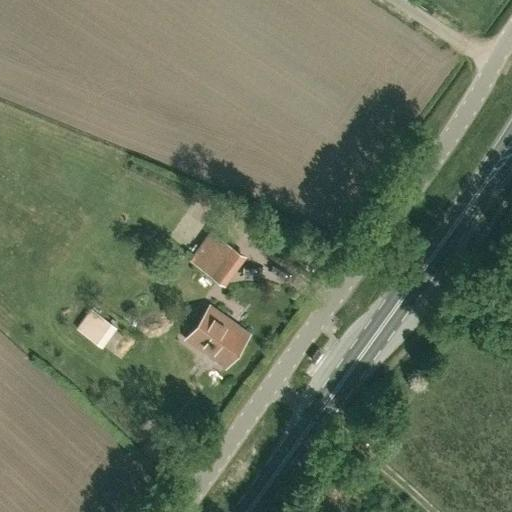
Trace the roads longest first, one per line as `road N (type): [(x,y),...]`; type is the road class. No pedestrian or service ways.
road 1 (unclassified): [(269,390),(511,55)]
road 2 (primary): [(321,422),(511,160)]
road 3 (unclassified): [(177,511),(269,390)]
road 4 (track): [(321,422),(369,442),(440,511)]
